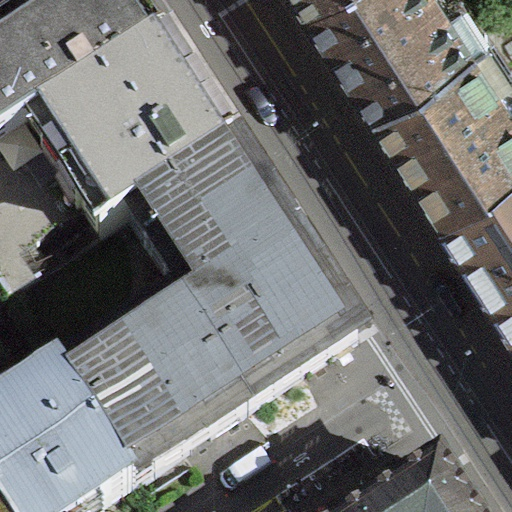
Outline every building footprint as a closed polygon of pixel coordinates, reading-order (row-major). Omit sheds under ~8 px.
[(0,151),(163,46),(132,0),(51,0),(0,34),(0,151)] [(472,33),(450,0),(312,0),(374,96),(472,33)] [(374,96),(441,201),(511,154),(511,5),(472,33),(374,96)] [(128,222),(233,153),(163,46),(0,151),(0,287),(8,299),(33,283),(18,260),(83,217),(99,240),(128,222)] [(180,304),(176,306),(247,416),(357,344),(233,153),(128,222),(180,304)] [(511,154),(441,201),(511,310),(511,154)] [(247,416),(176,306),(62,381),(133,490),(247,416)] [(99,511),(131,492),(133,490),(62,381),(58,375),(0,413),(0,511),(99,511)] [(466,511),(439,469),(373,511),(466,511)]
